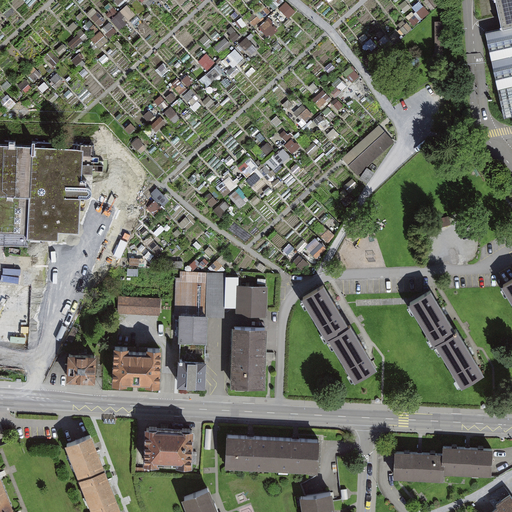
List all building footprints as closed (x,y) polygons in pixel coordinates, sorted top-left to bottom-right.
[(511,0),(495,0),(500,22),(501,28),(485,31),(504,118),(511,116),(511,0)] [(250,35),(241,43),(251,55),(260,47),(250,35)] [(191,103),(199,98),(194,90),(186,94),(191,103)] [(306,122),(314,114),(307,107),(299,115),(306,122)] [(285,145),(292,154),(302,146),(295,137),(285,145)] [(0,241),(24,243),(25,236),(59,238),(59,229),(80,230),(81,195),(89,195),(90,171),(94,171),(95,142),(34,141),(34,140),(0,138),(0,241)] [(286,148),(269,157),(274,167),(292,158),(286,148)] [(157,187),(143,202),(151,210),(159,201),(163,205),(170,198),(157,187)] [(308,247),(318,257),(328,247),(319,237),(308,247)] [(36,265),(37,279),(46,279),(46,265),(36,265)] [(511,279),(501,285),(511,304),(511,279)] [(325,284),(302,297),(328,342),(331,340),(357,383),(379,370),(353,326),(350,328),(325,284)] [(272,286),(240,285),(239,314),(270,315),(272,286)] [(431,291),(409,304),(432,343),(435,342),(460,385),(482,373),(456,329),(453,330),(431,291)] [(119,313),(162,313),(162,294),(119,295),(119,313)] [(214,314),(185,313),(184,342),(213,343),(214,314)] [(276,327),(241,325),(238,386),(274,388),(276,327)] [(172,348),(124,346),(122,384),(170,387),(172,348)] [(106,355),(77,353),(76,379),(105,381),(106,355)] [(217,359),(188,358),(187,386),(215,387),(217,359)] [(206,430),(155,426),(152,463),(203,467),(206,430)] [(129,511),(100,434),(74,444),(100,511),(129,511)] [(328,437),(236,434),(234,467),(327,470),(328,437)] [(450,452),(403,450),(402,477),(453,479),(453,471),(498,473),(499,448),(450,445),(450,452)] [(23,511),(0,451),(0,511),(23,511)] [(228,511),(220,488),(191,498),(196,511),(228,511)] [(342,511),(339,491),(306,497),(308,511),(342,511)] [(511,511),(511,498),(492,511),(511,511)]
